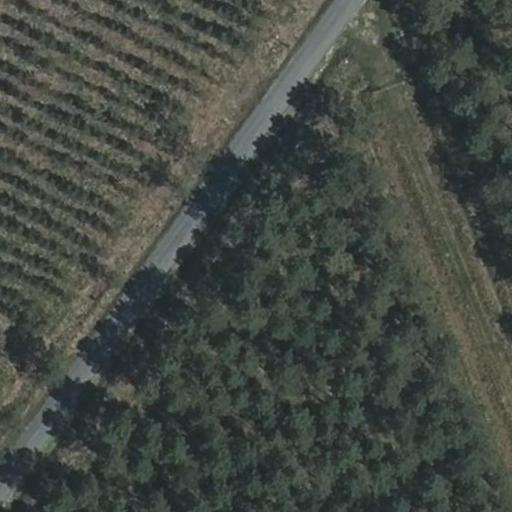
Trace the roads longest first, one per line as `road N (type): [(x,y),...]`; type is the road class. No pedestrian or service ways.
road 1 (unclassified): [(373,0),(3,511)]
road 2 (track): [(511,306),(390,0)]
